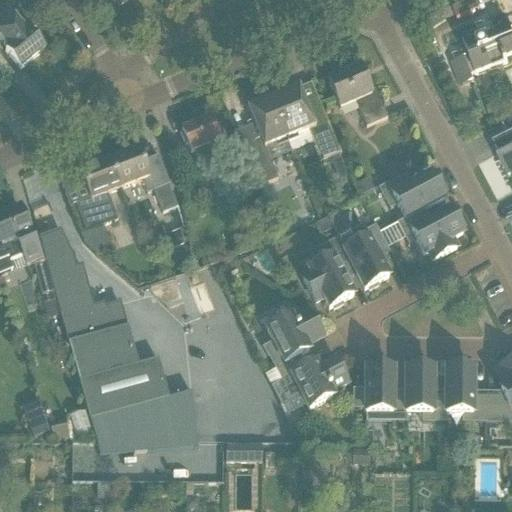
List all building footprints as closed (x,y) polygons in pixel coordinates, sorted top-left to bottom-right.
[(111,0),(117,8),(129,0),(111,0)] [(462,61),(451,65),(461,89),(473,84),(471,79),(507,65),(505,61),(511,58),(511,29),(509,31),(504,19),(490,25),(489,22),(474,28),(477,36),(462,42),(466,53),(468,59),(462,61)] [(1,31),(0,29),(0,42),(7,51),(4,53),(19,72),(43,52),(36,43),(37,35),(28,34),(26,36),(23,33),(24,25),(16,24),(13,21),(1,31)] [(368,95),(358,70),(327,83),(339,112),(356,105),(366,130),(386,121),(374,92),(368,95)] [(291,92),(269,101),(287,144),(291,154),(313,145),(322,166),(329,163),(340,158),(341,158),(317,101),(315,101),(316,103),(305,108),(299,94),(297,89),(291,92)] [(287,144),(269,101),(246,110),(253,127),(246,130),(247,132),(236,137),(235,135),(234,135),(259,190),(278,182),(266,152),(287,144)] [(182,137),(180,138),(187,154),(189,153),(190,156),(196,154),(202,171),(215,165),(225,161),(230,159),(223,143),(219,145),(217,140),(209,121),(181,133),(182,137)] [(511,131),(511,138),(495,148),(498,154),(496,155),(500,163),(499,163),(508,180),(511,178),(511,123),(506,126),(506,127),(509,126),(511,131)] [(142,165),(138,153),(108,164),(119,193),(141,184),(145,196),(153,194),(162,217),(176,211),(168,188),(157,159),(142,165)] [(340,158),(329,163),(334,174),(344,169),(340,158)] [(86,236),(118,223),(108,197),(119,193),(108,164),(79,176),(88,201),(74,206),(86,236)] [(180,190),(191,188),(189,175),(179,176),(180,190)] [(377,191),(388,213),(396,209),(403,222),(395,226),(396,227),(419,215),(442,203),(441,199),(443,198),(438,189),(436,190),(430,179),(407,191),(401,181),(405,179),(405,178),(377,191)] [(367,181),(357,187),(362,197),(373,192),(367,181)] [(180,212),(193,211),(191,190),(178,192),(180,212)] [(30,237),(19,211),(3,218),(2,217),(1,217),(0,216),(0,248),(0,249),(0,276),(11,272),(8,264),(20,259),(25,271),(32,267),(47,322),(61,319),(59,313),(44,262),(42,262),(30,237)] [(419,215),(396,227),(407,248),(415,244),(422,259),(427,256),(431,265),(455,252),(450,244),(461,238),(459,235),(461,233),(457,224),(454,225),(449,214),(426,226),(419,215)] [(326,221),(315,226),(320,237),(331,232),(326,221)] [(336,241),(351,271),(363,294),(367,292),(368,294),(377,289),(376,287),(387,281),(375,258),(385,252),(387,256),(389,256),(374,228),(340,247),(337,241),(336,241)] [(161,229),(148,235),(152,244),(165,238),(161,229)] [(72,263),(59,233),(38,241),(44,262),(59,313),(89,304),(87,297),(77,262),(72,263)] [(179,235),(160,242),(164,254),(183,247),(179,235)] [(339,277),(351,271),(336,241),(319,250),(315,252),(319,259),(318,259),(322,266),(307,273),(310,278),(301,283),(314,306),(322,302),(328,312),(331,310),(332,313),(342,308),(341,306),(352,300),(339,277)] [(195,276),(168,287),(173,300),(200,289),(200,288),(195,276)] [(156,288),(144,292),(149,307),(161,303),(156,288)] [(90,304),(59,313),(61,319),(68,346),(125,330),(118,307),(103,311),(102,308),(92,311),(90,304)] [(280,385),(305,371),(299,359),(307,355),(304,349),(321,340),(309,317),(292,326),(289,321),(266,333),(272,346),(262,351),(268,361),(267,361),(280,385)] [(74,364),(131,349),(126,330),(125,330),(68,346),(74,364)] [(80,385),(137,369),(131,349),(74,364),(80,385)] [(89,424),(167,402),(156,363),(138,368),(137,369),(80,385),(78,386),(89,424)] [(305,371),(280,385),(270,390),(279,407),(280,407),(280,406),(299,396),(303,403),(302,403),(308,413),(332,401),(329,396),(346,387),(333,363),(316,372),(314,367),(305,371)] [(496,400),(485,399),(484,426),(504,426),(511,421),(511,365),(496,374),(504,391),(499,393),(501,397),(496,400)] [(365,392),(365,412),(364,425),(404,425),(405,399),(391,399),(392,373),(379,373),(379,370),(369,370),(369,373),(365,373),(365,392)] [(421,425),(444,426),(445,399),(431,399),(432,373),(419,373),(419,371),(409,371),(409,373),(405,373),(405,399),(404,425),(406,425),(406,417),(421,417),(421,425)] [(445,373),(445,399),(444,426),(446,426),(446,417),(461,417),(461,426),(484,426),(485,399),(471,399),(472,373),(459,373),(459,371),(449,371),(449,373),(445,373)] [(351,412),(365,412),(365,392),(351,392),(351,412)] [(167,402),(89,424),(99,460),(195,452),(190,396),(167,402)] [(48,436),(38,407),(23,412),(33,441),(48,436)] [(64,422),(47,427),(53,447),(69,443),(64,422)] [(260,467),(260,449),(223,449),(223,467),(260,467)] [(368,469),(368,452),(351,452),(351,469),(368,469)] [(0,470),(0,483),(8,484),(8,471),(0,470)] [(236,509),(252,509),(253,479),(237,479),(236,509)] [(108,490),(96,491),(97,503),(108,503),(108,490)] [(185,501),(184,511),(196,511),(197,501),(185,501)]
